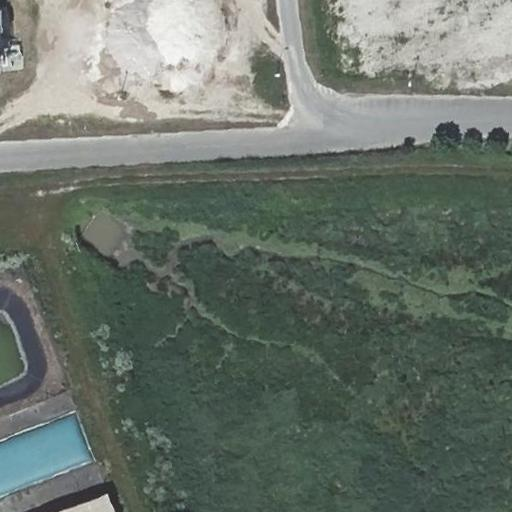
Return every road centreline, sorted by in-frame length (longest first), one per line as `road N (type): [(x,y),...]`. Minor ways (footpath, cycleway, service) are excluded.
road 1 (unknown): [(319,139),(0,164)]
road 2 (unknown): [(511,128),(319,139)]
